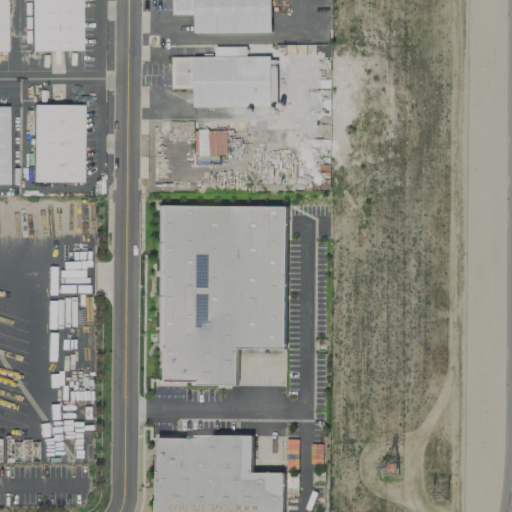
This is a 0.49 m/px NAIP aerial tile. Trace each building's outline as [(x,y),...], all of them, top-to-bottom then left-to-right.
[(0,0),(0,50),(9,50),(8,0),(0,0)] [(34,0),(34,50),(84,50),(83,0),(34,0)] [(175,0),(175,14),(195,14),(195,34),(274,34),(274,0),(175,0)] [(175,59),(175,89),(194,88),(194,109),(274,109),(274,58),(175,59)] [(36,106),(35,183),(84,183),(85,106),(36,106)] [(0,107),(0,185),(11,185),(10,107),(0,107)] [(163,210),(162,384),(238,385),(238,352),(287,352),(288,212),(163,210)] [(160,444),(160,511),(285,511),(285,481),(255,481),(255,445),(160,444)]
